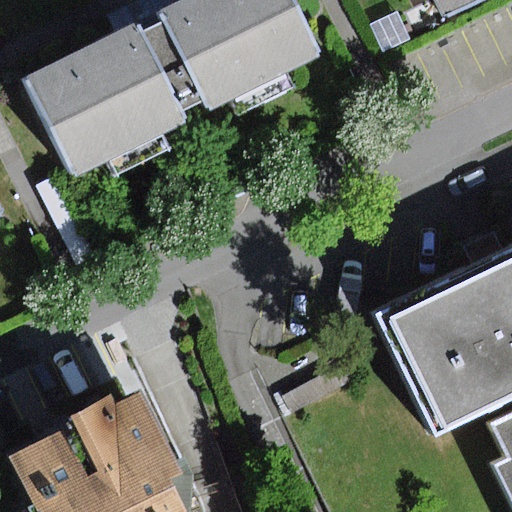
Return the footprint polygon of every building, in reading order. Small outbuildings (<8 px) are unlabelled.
[(132,27),(23,79),(70,175),(180,122),(175,111),(197,101),(203,112),(314,59),(285,0),(189,0),(153,17),(158,27),(137,37),(132,27)] [(438,0),(447,19),(484,0),(438,0)] [(241,168),(211,182),(222,206),(251,192),(241,168)] [(55,177),(36,187),(77,267),(96,258),(55,177)] [(511,252),(497,260),(379,313),(436,432),(511,396),(511,252)] [(346,362),(283,396),(292,414),(356,380),(346,362)] [(83,428),(18,461),(44,511),(185,511),(170,481),(181,475),(142,398),(117,410),(112,401),(78,419),(83,428)] [(511,419),(496,427),(511,460),(511,461),(496,469),(511,502),(511,419)]
